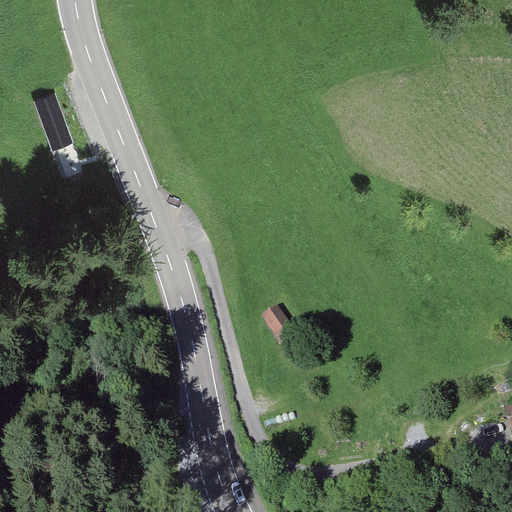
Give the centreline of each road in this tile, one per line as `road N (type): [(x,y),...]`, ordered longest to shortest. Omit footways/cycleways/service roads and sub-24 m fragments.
road 1 (tertiary): [(77,0),(169,256),(216,463),(235,511)]
road 2 (track): [(153,219),(184,224),(200,242),(251,425),(272,457),(293,472),(321,475),(446,459)]
